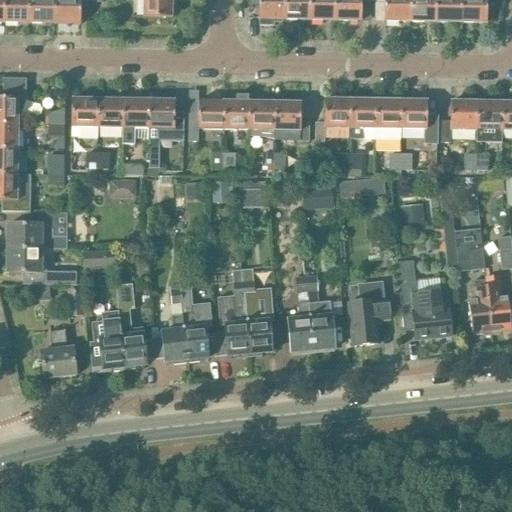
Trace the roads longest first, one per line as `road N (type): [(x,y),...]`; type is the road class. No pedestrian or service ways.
road 1 (secondary): [(14,453),(76,438),(511,391)]
road 2 (residential): [(511,65),(223,63)]
road 3 (residential): [(223,63),(0,59)]
